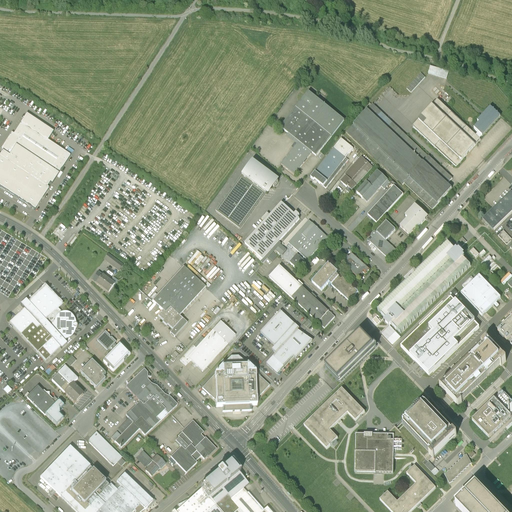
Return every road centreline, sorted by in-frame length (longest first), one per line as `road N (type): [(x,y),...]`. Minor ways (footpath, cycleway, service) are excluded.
road 1 (track): [(38,240),(194,0)]
road 2 (unclassified): [(235,445),(392,276)]
road 3 (tertiary): [(0,217),(51,251),(147,352)]
road 4 (unclassified): [(392,276),(511,145)]
road 5 (tertiary): [(147,352),(235,445)]
